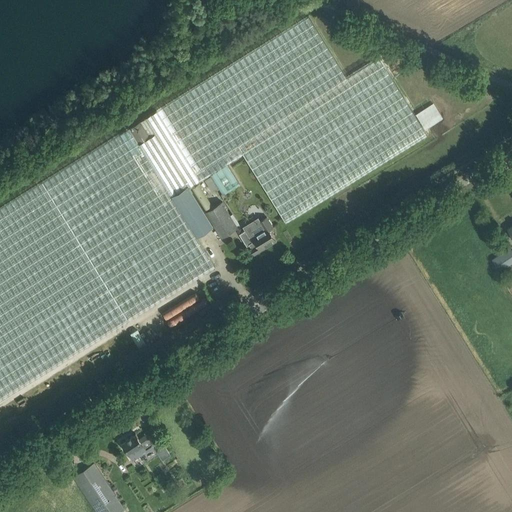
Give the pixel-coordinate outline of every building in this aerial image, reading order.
[(309,15),(0,208),(0,399),(216,266),(197,236),(172,196),(189,185),(210,172),(223,193),(240,183),(227,162),(243,152),(287,222),(428,134),(380,57),(347,77),(309,15)] [(172,196),(197,236),(214,225),(189,185),(172,196)] [(228,233),(238,227),(222,202),(206,211),(222,237),(224,235),(225,237),(229,234),(228,233)] [(246,230),(241,234),(248,245),(250,244),(251,247),(252,248),(251,248),(255,254),(276,240),(269,229),(273,227),(267,217),(260,221),(258,218),(244,226),(246,230)] [(511,249),(510,248),(493,259),(500,270),(511,262),(511,249)] [(160,311),(166,323),(203,305),(197,293),(160,311)] [(137,329),(131,333),(139,347),(145,343),(137,329)] [(136,433),(122,442),(127,450),(129,453),(130,454),(134,459),(154,446),(157,451),(165,446),(153,427),(152,428),(145,432),(146,434),(139,439),(136,433)] [(94,463),(74,476),(97,511),(119,511),(125,509),(94,463)]
